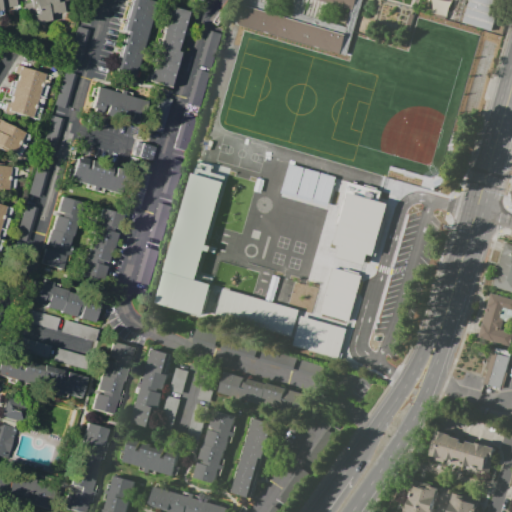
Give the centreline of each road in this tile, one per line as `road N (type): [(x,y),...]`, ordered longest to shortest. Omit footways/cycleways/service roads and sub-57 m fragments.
road 1 (secondary): [(437,341),(511,87)]
road 2 (secondary): [(350,511),(430,389),(437,341)]
road 3 (secondary): [(437,341),(347,473)]
